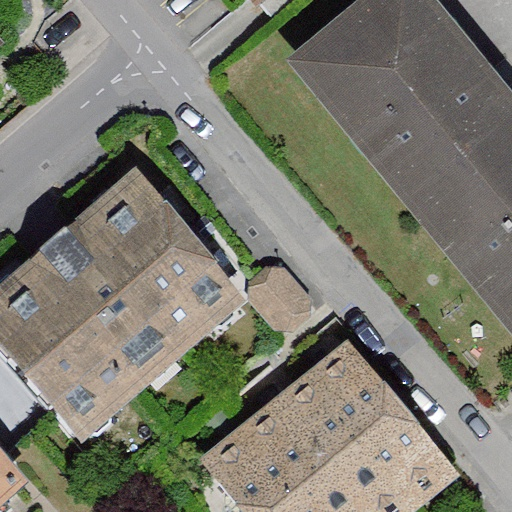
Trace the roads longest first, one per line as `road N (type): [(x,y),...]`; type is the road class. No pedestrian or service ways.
road 1 (residential): [(145,55),(511,475)]
road 2 (residential): [(0,179),(145,55)]
